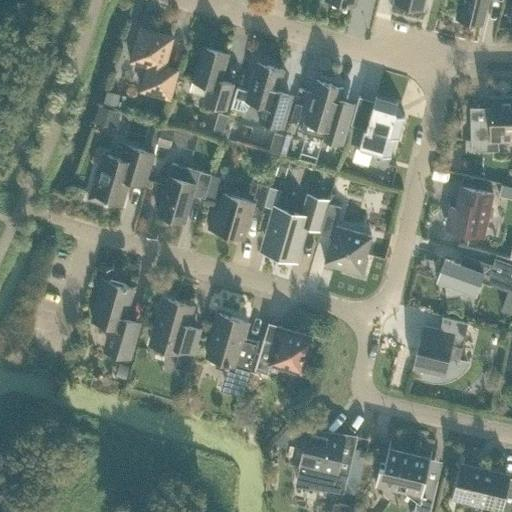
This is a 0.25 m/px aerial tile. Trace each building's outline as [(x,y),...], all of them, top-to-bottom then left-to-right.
[(394,0),(394,2),(423,9),(425,0),(394,0)] [(460,0),(456,17),(482,23),(487,0),(460,0)] [(147,66),(140,90),(170,99),(178,69),(164,65),(172,38),(140,28),(130,61),(147,66)] [(220,80),(228,53),(202,46),(192,81),(190,91),(205,96),(203,103),(226,109),(233,84),(220,80)] [(283,70),(256,62),(248,90),(237,87),(230,107),(243,110),(244,107),(247,108),(249,101),(262,105),(258,120),(282,127),(290,100),(292,94),(277,89),(283,70)] [(354,103),(340,99),(343,87),(316,79),(301,132),(342,144),(354,103)] [(103,102),(116,106),(119,94),(107,91),(103,102)] [(394,138),(398,139),(404,117),(402,116),(402,113),(399,107),(396,106),(397,103),(375,97),(373,103),(358,98),(350,124),(364,128),(358,148),(373,152),(377,160),(384,155),(388,157),(394,138)] [(470,119),(471,151),(498,150),(498,140),(511,139),(511,98),(490,99),(490,119),(470,119)] [(302,105),(295,103),(289,121),(297,123),(302,105)] [(120,112),(98,105),(93,122),(115,129),(120,112)] [(157,144),(162,126),(161,125),(162,124),(157,122),(148,151),(125,144),(120,158),(103,153),(95,184),(92,183),(88,198),(104,203),(105,199),(122,204),(128,184),(143,189),(156,144),(157,144)] [(175,129),(162,126),(157,144),(169,147),(175,129)] [(176,139),(200,141),(201,129),(177,127),(176,139)] [(266,153),(263,164),(274,167),(277,157),(266,153)] [(275,174),(284,177),(289,161),(280,159),(275,174)] [(211,174),(172,163),(158,214),(185,222),(193,194),(205,197),(209,181),(211,174)] [(220,185),(209,181),(205,197),(215,201),(220,185)] [(219,212),(213,210),(208,228),(242,238),(250,209),(262,213),(264,204),(270,186),(258,183),(252,201),(224,193),(219,212)] [(511,185),(501,183),(498,195),(511,198),(511,185)] [(270,186),(264,204),(272,207),(276,208),(277,205),(282,190),(270,186)] [(445,228),(483,236),(493,193),(460,186),(456,208),(450,207),(445,228)] [(276,208),(266,245),(296,254),(304,224),(317,228),(325,201),(310,196),(304,216),(276,208)] [(365,259),(371,236),(335,226),(341,207),(329,203),(320,234),(331,237),(324,262),(347,269),(346,271),(362,276),(367,260),(365,259)] [(488,274),(511,282),(511,263),(494,257),(488,274)] [(445,258),(437,279),(444,282),(446,296),(464,294),(465,289),(475,293),(483,272),(445,258)] [(104,349),(114,351),(130,356),(140,321),(124,317),(132,288),(104,279),(92,320),(111,326),(107,341),(104,349)] [(178,352),(174,367),(189,371),(199,337),(185,333),(193,305),(164,297),(150,344),(178,352)] [(219,313),(206,356),(228,362),(220,389),(243,396),(246,384),(250,372),(254,356),(259,340),(244,336),(248,321),(219,313)] [(442,317),(439,329),(422,325),(412,367),(413,368),(414,367),(425,369),(423,378),(430,379),(436,380),(445,379),(454,375),(456,374),(459,372),(461,369),(465,365),(467,362),(459,360),(468,322),(442,316),(441,317),(442,317)] [(275,343),(263,339),(254,370),(267,373),(270,364),(302,373),(311,340),(284,332),(277,336),(275,343)] [(119,363),(115,375),(125,378),(129,366),(119,363)] [(255,385),(258,375),(251,372),(248,382),(255,385)] [(356,438),(307,431),(295,486),(344,493),(356,438)] [(388,449),(378,484),(378,486),(404,492),(416,502),(414,511),(429,511),(442,462),(388,449)] [(363,464),(359,480),(366,482),(370,466),(363,464)] [(511,488),(505,487),(508,477),(496,474),(497,471),(483,467),(482,471),(461,466),(453,499),(483,505),(481,511),(511,511),(511,510),(511,488)] [(330,511),(348,511),(350,505),(333,501),(330,511)]
